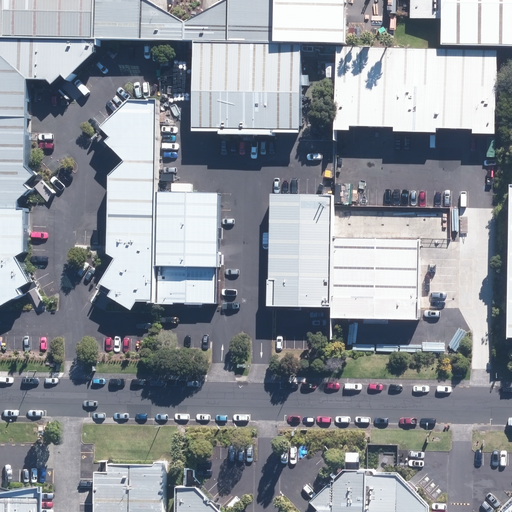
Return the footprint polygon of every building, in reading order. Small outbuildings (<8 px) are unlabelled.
[(0,0),(0,44),(8,45),(9,0),(0,0)] [(9,0),(8,45),(96,46),(96,0),(9,0)] [(96,0),(96,46),(283,49),(283,0),(232,0),(233,5),(185,27),(147,5),(147,0),(96,0)] [(283,0),(283,49),(306,49),(350,50),(350,0),(283,0)] [(446,26),(446,0),(408,0),(409,26),(446,26)] [(511,0),(446,0),(446,26),(446,53),(499,53),(511,53),(511,0)] [(8,45),(0,44),(0,307),(3,312),(37,287),(26,272),(29,211),(40,201),(39,177),(30,166),(31,87),(68,88),(96,61),(96,46),(8,45)] [(306,49),(283,49),(197,48),(196,137),(305,139),(306,49)] [(499,53),(446,53),(339,52),(338,139),(498,141),(499,53)] [(140,305),(157,305),(158,109),(131,108),(101,138),(130,167),(112,185),(112,258),(122,266),(103,290),(135,312),(140,305)] [(158,199),(157,305),(219,306),(220,199),(158,199)] [(334,200),(272,200),(271,314),(333,314),(333,243),(334,200)] [(404,221),(405,206),(385,206),(385,221),(404,221)] [(405,206),(404,221),(426,221),(426,207),(405,206)] [(426,207),(426,221),(450,222),(450,207),(426,207)] [(460,219),(451,220),(451,240),(460,240),(460,219)] [(333,243),(333,314),(333,324),(419,325),(420,244),(333,243)] [(164,511),(166,470),(96,468),(95,511),(164,511)] [(366,511),(367,475),(341,476),(311,505),(319,511),(366,511)] [(367,475),(366,511),(428,511),(429,508),(398,475),(367,475)] [(184,489),(183,511),(225,511),(206,489),(184,489)] [(0,511),(35,511),(36,492),(0,491),(0,511)] [(511,511),(511,502),(501,511),(511,511)]
